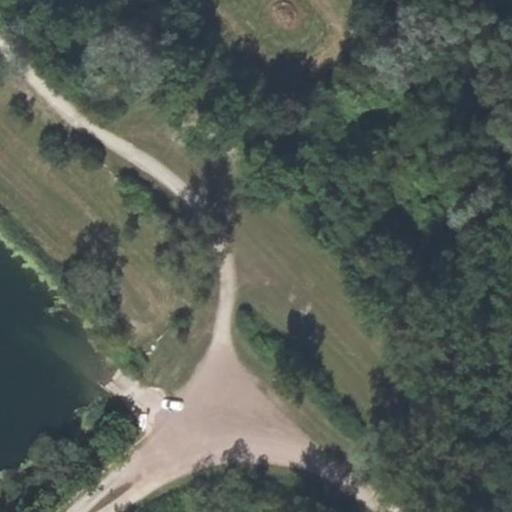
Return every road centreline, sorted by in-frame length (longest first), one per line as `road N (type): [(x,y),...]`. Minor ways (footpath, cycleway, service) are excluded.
road 1 (track): [(213,375),(226,274),(204,220),(173,183),(72,110),(0,40)]
road 2 (track): [(213,375),(0,168)]
road 3 (track): [(389,511),(213,375)]
road 4 (track): [(213,375),(99,511)]
